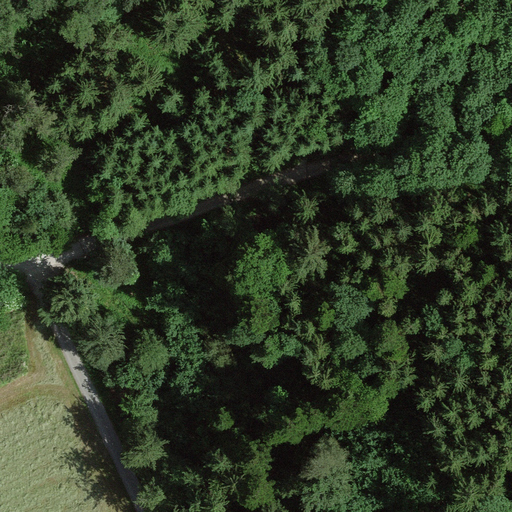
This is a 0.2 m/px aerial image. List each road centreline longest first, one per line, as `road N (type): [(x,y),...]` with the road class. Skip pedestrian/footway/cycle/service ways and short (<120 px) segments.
road 1 (track): [(511,131),(321,164),(119,236),(0,263)]
road 2 (track): [(144,511),(34,259)]
